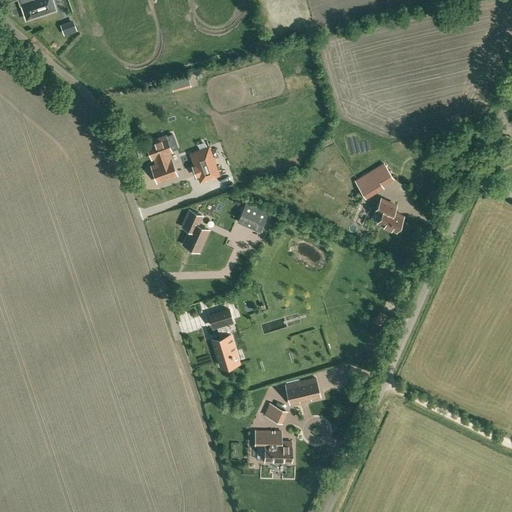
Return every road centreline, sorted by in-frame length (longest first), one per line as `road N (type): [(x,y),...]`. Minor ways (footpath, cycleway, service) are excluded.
road 1 (unclassified): [(326,511),(511,93)]
road 2 (unclassified): [(0,17),(96,108),(169,304)]
road 3 (track): [(169,304),(232,511)]
road 4 (track): [(381,382),(511,446)]
